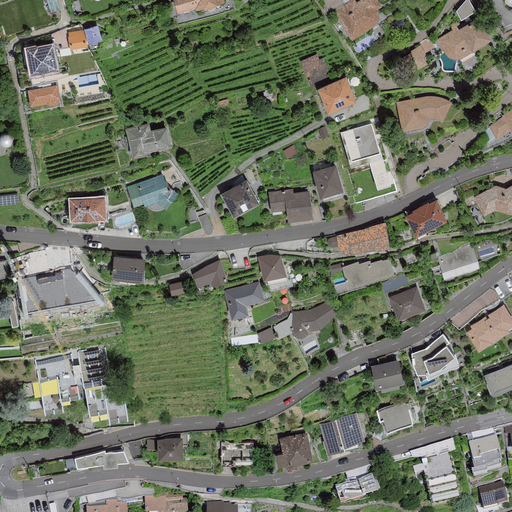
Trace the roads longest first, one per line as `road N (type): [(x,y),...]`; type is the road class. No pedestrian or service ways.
road 1 (secondary): [(0,467),(167,424),(256,414),(344,361),(414,334),(511,261)]
road 2 (secondary): [(511,160),(380,213),(233,241),(177,246),(0,232)]
road 3 (secondary): [(511,414),(266,480),(119,473),(18,490),(0,481)]
